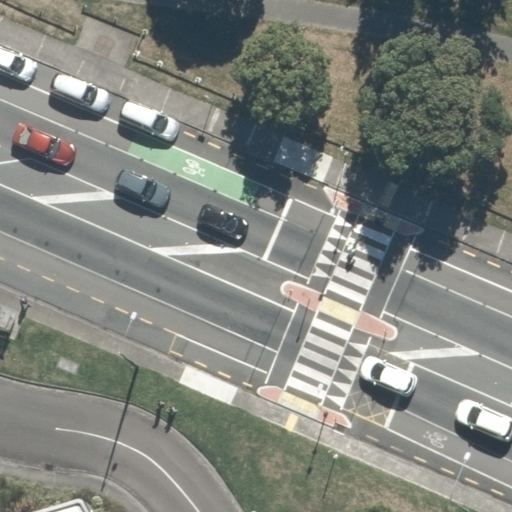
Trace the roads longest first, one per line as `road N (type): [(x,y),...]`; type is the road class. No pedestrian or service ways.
road 1 (secondary): [(511,435),(0,208)]
road 2 (secondary): [(0,124),(511,346)]
